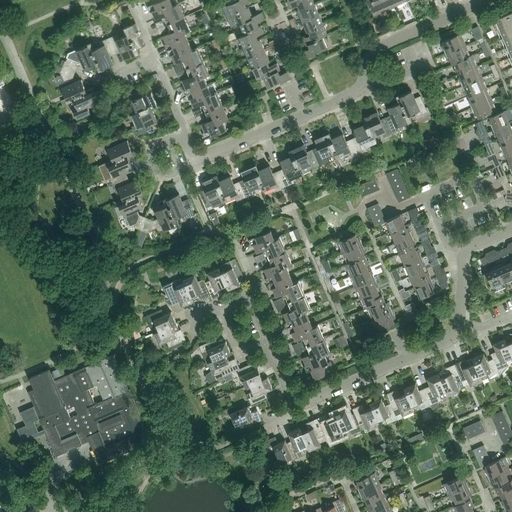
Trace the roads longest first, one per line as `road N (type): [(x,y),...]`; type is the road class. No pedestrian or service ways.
road 1 (residential): [(461,322),(453,338),(297,407),(271,342)]
road 2 (residential): [(191,160),(352,96),(363,83)]
road 3 (residential): [(363,83),(377,49),(491,0)]
